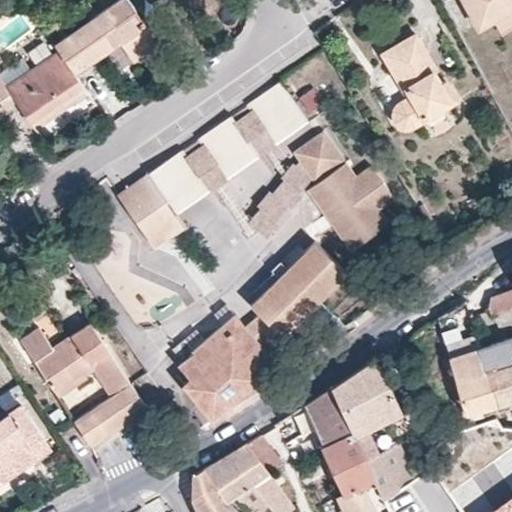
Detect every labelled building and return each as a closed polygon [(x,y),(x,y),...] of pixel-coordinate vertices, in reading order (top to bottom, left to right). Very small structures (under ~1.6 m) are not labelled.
[(136,9),(129,0),(117,0),(64,37),(55,24),(46,30),(59,50),(75,72),(76,73),(103,54),(117,44),(121,42),(134,61),(160,43),(143,18),(137,22),(131,13),(136,9)] [(511,0),(464,0),(480,27),(494,19),(511,9),(511,0)] [(511,9),(494,19),(503,34),(511,29),(511,9)] [(404,88),(407,87),(411,95),(408,96),(398,102),(395,106),(394,110),(394,113),(395,118),(397,122),(402,126),(408,126),(414,125),(425,119),(427,121),(445,110),(444,107),(458,99),(446,80),(441,82),(434,72),(438,70),(416,34),(383,52),(394,72),(404,88)] [(75,72),(59,50),(31,69),(6,86),(0,76),(0,75),(10,69),(8,67),(0,71),(0,100),(4,107),(16,99),(36,127),(88,91),(76,73),(75,72)] [(31,69),(25,60),(10,69),(0,75),(0,76),(6,86),(31,69)] [(322,128),(297,93),(293,97),(282,83),(151,176),(122,196),(156,244),(186,223),(279,158),(289,151),(322,128)] [(343,158),(322,128),(289,151),(311,180),(334,164),(343,158)] [(361,166),(358,169),(344,178),(334,164),(311,180),(299,189),(342,250),(377,225),(369,210),(381,201),(384,199),(361,166)] [(271,273),(275,276),(308,242),(302,235),(267,269),(271,273)] [(278,337),(289,326),(341,276),(308,242),(275,276),(247,306),(256,316),(246,325),(236,313),(226,321),(193,349),(185,339),(172,348),(183,361),(179,364),(182,369),(188,364),(195,374),(233,342),(244,356),(273,333),(278,337)] [(242,301),(247,306),(275,276),(271,273),(242,301)] [(489,306),(489,309),(502,338),(511,335),(511,287),(491,295),(489,306)] [(226,321),(236,313),(230,304),(219,312),(226,321)] [(511,421),(505,421),(505,418),(498,409),(469,418),(468,412),(462,413),(461,408),(463,407),(449,355),(437,316),(402,344),(441,428),(443,432),(495,416),(502,425),(511,425),(511,421)] [(53,347),(34,359),(51,383),(58,395),(87,377),(84,372),(93,367),(112,396),(131,383),(91,321),(72,334),(75,338),(55,351),(53,347)] [(34,359),(53,347),(39,326),(21,338),(34,359)] [(511,335),(502,338),(481,346),(477,347),(499,401),(511,398),(511,397),(511,335)] [(227,366),(242,354),(233,342),(195,374),(191,378),(184,384),(204,410),(212,418),(246,390),(227,366)] [(477,347),(449,355),(463,407),(461,408),(462,413),(468,412),(469,409),(499,401),(477,347)] [(244,356),(242,354),(227,366),(246,390),(261,377),(259,375),(244,356)] [(387,418),(402,411),(378,356),(332,385),(353,432),(383,497),(414,477),(390,423),(387,418)] [(188,364),(182,369),(191,378),(195,374),(188,364)] [(82,431),(91,444),(147,407),(131,383),(112,396),(86,411),(82,431)] [(324,444),(353,432),(332,385),(305,404),(324,444)] [(2,481),(22,467),(51,447),(22,405),(0,420),(0,480),(0,481),(2,481)] [(451,453),(464,472),(511,457),(511,425),(502,425),(495,416),(443,432),(451,453)] [(353,432),(324,444),(345,491),(339,494),(346,511),(366,511),(385,503),(383,497),(353,432)] [(260,433),(247,441),(270,471),(282,464),(260,433)] [(247,441),(193,473),(193,497),(199,511),(241,511),(229,501),(236,495),(270,471),(247,441)] [(451,453),(431,466),(448,491),(470,479),(464,472),(451,453)] [(236,495),(252,511),(283,511),(293,506),(270,471),(236,495)] [(511,511),(511,495),(487,511),(511,511)]
